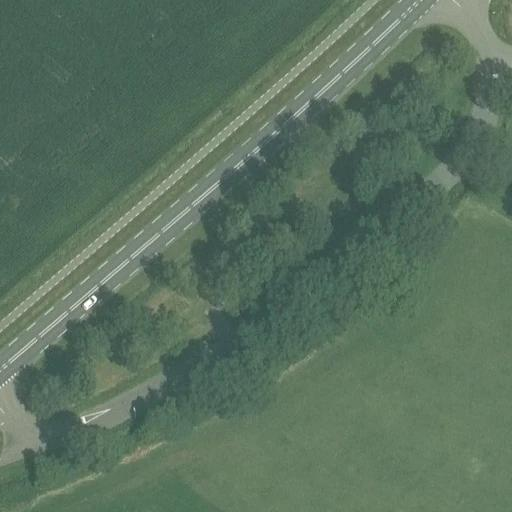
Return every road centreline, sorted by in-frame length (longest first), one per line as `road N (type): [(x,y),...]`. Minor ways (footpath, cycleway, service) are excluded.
road 1 (unclassified): [(0,403),(21,427),(47,433),(99,425),(189,379),(288,313),(429,200),(464,157),(485,109),(491,56)]
road 2 (secondary): [(0,379),(421,0)]
